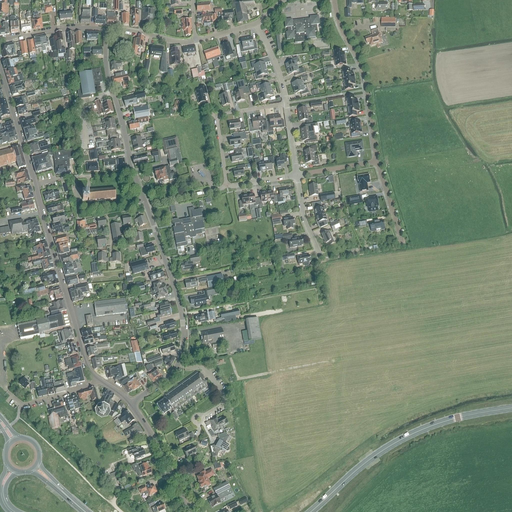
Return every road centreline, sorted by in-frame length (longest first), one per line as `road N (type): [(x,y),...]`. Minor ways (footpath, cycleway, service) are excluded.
road 1 (primary): [(511,407),(408,435),(311,511)]
road 2 (tertiary): [(99,382),(84,363),(35,184)]
road 3 (residential): [(146,205),(106,75),(105,31)]
road 4 (residential): [(377,162),(362,70),(333,0)]
road 5 (residential): [(177,362),(181,314),(146,205)]
road 6 (residential): [(227,186),(217,120),(286,103)]
road 7 (tertiary): [(189,511),(130,404)]
road 8 (tertiary): [(35,184),(0,68)]
